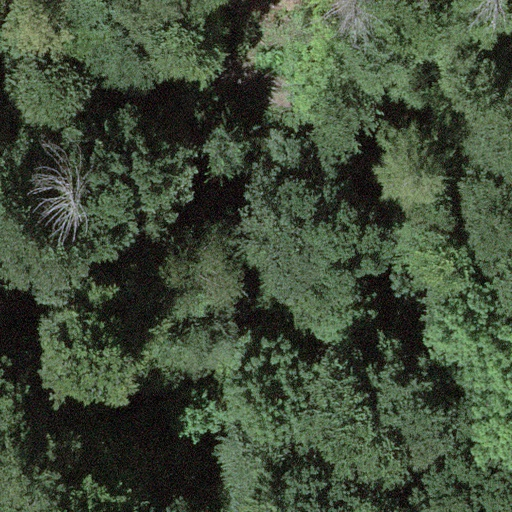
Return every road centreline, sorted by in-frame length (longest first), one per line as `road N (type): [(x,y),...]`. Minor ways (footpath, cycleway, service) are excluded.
road 1 (track): [(50,0),(325,115),(511,224)]
road 2 (track): [(0,281),(162,388),(253,511)]
road 3 (track): [(176,51),(257,36),(336,40),(511,102)]
